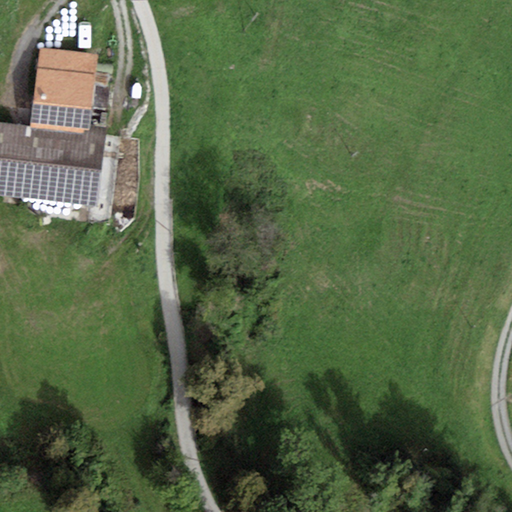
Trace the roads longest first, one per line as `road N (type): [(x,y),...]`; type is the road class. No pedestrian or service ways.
road 1 (unclassified): [(229,511),(187,439),(160,86),(136,0)]
road 2 (track): [(511,321),(499,377),(499,416),(511,451)]
